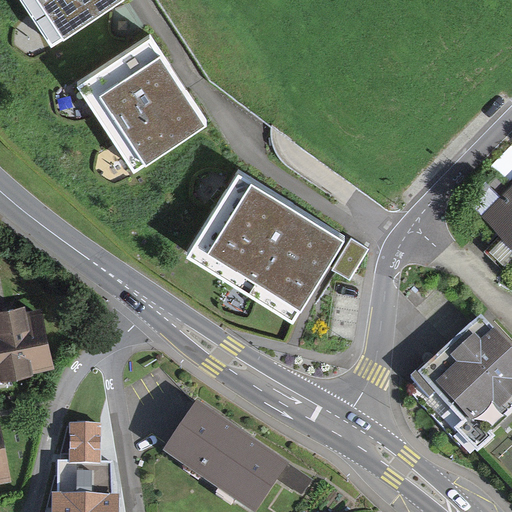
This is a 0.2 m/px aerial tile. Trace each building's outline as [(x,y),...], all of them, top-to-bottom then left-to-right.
[(114,0),(24,0),(52,41),(114,0)] [(205,120),(148,35),(77,82),(134,167),(205,120)] [(343,236),(237,171),(186,253),(292,318),(343,236)] [(0,370),(48,361),(39,312),(26,315),(24,304),(0,308),(0,370)] [(511,358),(480,328),(414,396),(484,463),(511,434),(511,358)] [(200,408),(170,452),(254,509),(277,475),(302,493),(309,482),(200,408)] [(9,433),(0,435),(0,488),(19,485),(9,433)] [(82,464),(58,463),(57,511),(110,511),(111,447),(83,447),(82,464)]
